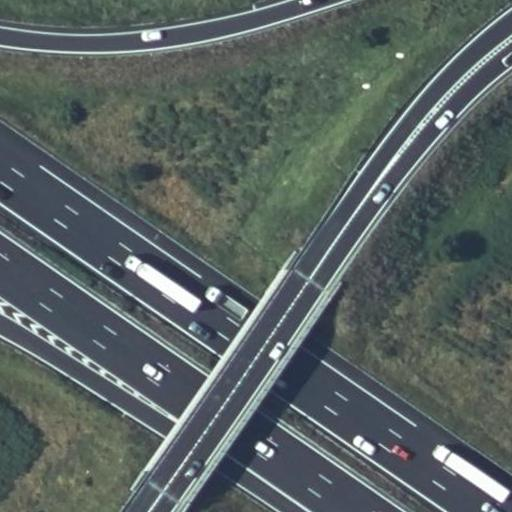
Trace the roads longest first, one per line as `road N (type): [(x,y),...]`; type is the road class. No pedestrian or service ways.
road 1 (motorway): [(143,511),(416,128),(471,68),(511,39)]
road 2 (motorway): [(477,511),(0,173)]
road 3 (motorway): [(0,260),(357,511)]
road 4 (motorway): [(0,320),(304,511)]
road 5 (motorway): [(331,0),(224,32),(132,42),(0,31)]
